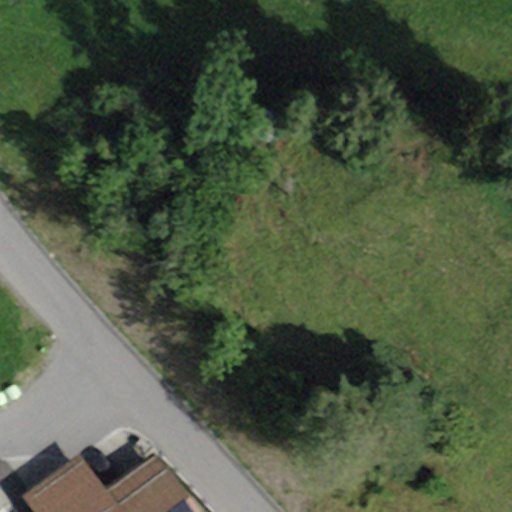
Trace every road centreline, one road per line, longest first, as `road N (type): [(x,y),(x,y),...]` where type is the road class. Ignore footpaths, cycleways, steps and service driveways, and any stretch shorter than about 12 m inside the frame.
road 1 (unclassified): [(109,370),(231,511)]
road 2 (unclassified): [(0,245),(109,370)]
road 3 (unclassified): [(0,429),(109,370)]
